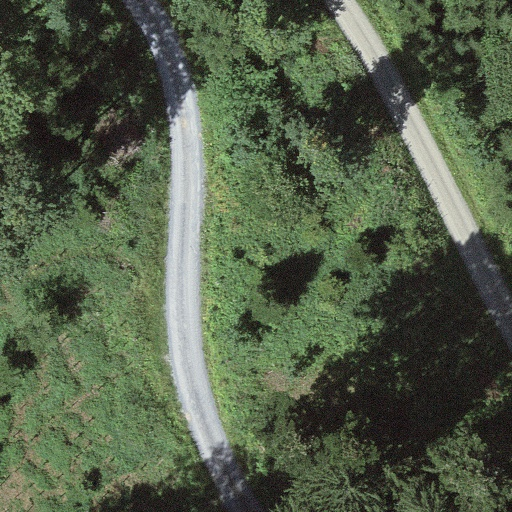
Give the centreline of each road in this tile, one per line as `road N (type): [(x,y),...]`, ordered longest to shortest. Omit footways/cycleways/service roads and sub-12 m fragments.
road 1 (track): [(138,0),(167,23),(192,123),(226,459),(262,511)]
road 2 (track): [(337,0),(396,93),(511,343)]
